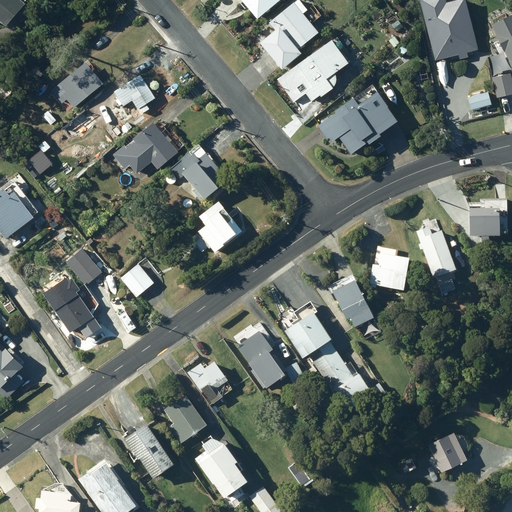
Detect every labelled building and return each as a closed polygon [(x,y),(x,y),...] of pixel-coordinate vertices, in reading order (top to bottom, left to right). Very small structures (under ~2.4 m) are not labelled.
[(0,0),(0,23),(2,25),(5,23),(11,28),(31,6),(28,4),(30,3),(26,0),(0,0)] [(286,0),(244,0),(262,21),(286,1),(286,0)] [(426,10),(438,61),(440,60),(441,65),(454,62),(453,58),(461,56),(462,60),(470,58),(470,54),(482,51),(470,0),(426,10)] [(266,46),(287,72),(307,56),(302,51),(322,35),(307,15),(311,12),(303,1),(273,25),(281,34),(266,46)] [(390,41),(396,48),(402,44),(395,36),(390,41)] [(339,75),(353,65),(337,43),(281,82),(296,103),(309,94),(315,103),(324,97),(325,98),(337,90),(337,89),(339,87),(341,83),(341,79),(339,75)] [(511,51),(494,56),(498,75),(511,71),(511,51)] [(91,65),(56,92),(66,104),(70,101),(76,109),(107,85),(91,65)] [(121,98),(117,100),(121,107),(125,105),(132,116),(143,110),(146,115),(152,111),(149,106),(159,100),(144,77),(118,93),(121,98)] [(13,95),(0,83),(0,100),(5,105),(13,95)] [(492,94),(472,99),(475,111),(495,106),(492,94)] [(361,102),(323,129),(330,140),(333,139),(336,143),(342,138),(355,157),(373,144),(376,148),(388,139),(387,137),(404,124),(384,95),(365,108),(361,102)] [(90,110),(74,122),(84,135),(100,123),(90,110)] [(45,117),(53,125),(58,121),(50,112),(45,117)] [(131,127),(122,116),(108,127),(117,138),(131,127)] [(138,141),(139,143),(130,150),(127,147),(115,156),(127,171),(135,165),(142,174),(155,163),(161,171),(182,154),(158,125),(138,141)] [(53,144),(43,151),(50,163),(61,156),(53,144)] [(200,189),(196,192),(203,201),(208,198),(211,203),(225,191),(222,187),(231,180),(203,146),(174,170),(181,179),(191,171),(193,173),(189,176),(200,189)] [(0,226),(1,229),(0,229),(0,230),(4,236),(6,235),(10,241),(39,220),(37,217),(41,214),(17,181),(14,183),(16,187),(0,198),(0,226)] [(205,219),(211,226),(202,233),(219,255),(247,233),(224,204),(205,219)] [(505,207),(472,207),(473,225),(493,224),(493,233),(505,233),(505,207)] [(433,225),(420,230),(437,277),(460,268),(445,229),(435,233),(433,225)] [(84,250),(68,263),(88,287),(104,273),(84,250)] [(373,282),(408,288),(414,257),(386,252),(384,264),(377,263),(373,282)] [(157,284),(141,265),(124,279),(139,298),(157,284)] [(379,315),(361,279),(338,290),(352,317),(355,315),(360,325),(379,315)] [(73,280),(49,296),(75,335),(98,319),(93,311),(98,307),(89,293),(84,297),(82,295),(86,293),(78,281),(75,283),(73,280)] [(9,291),(1,296),(12,313),(20,308),(9,291)] [(333,340),(337,338),(319,310),(290,329),(302,349),(310,344),(314,350),(310,352),(321,369),(342,355),(333,340)] [(254,370),(266,387),(271,384),(272,386),(291,373),(299,389),(311,384),(300,361),(287,367),(275,349),(277,348),(264,329),(242,344),(258,367),(254,370)] [(342,355),(321,369),(335,390),(339,388),(353,409),(379,392),(383,398),(390,393),(383,382),(376,387),(366,372),(362,374),(353,361),(348,364),(342,355)] [(232,379),(220,361),(210,367),(207,362),(192,372),(204,390),(207,389),(216,402),(226,396),(220,387),(232,379)] [(211,423),(189,394),(168,409),(177,422),(169,428),(181,445),(211,423)] [(179,462),(152,422),(129,438),(142,457),(144,456),(158,477),(179,462)] [(429,452),(423,454),(427,462),(433,459),(439,471),(462,460),(449,433),(426,444),(429,452)] [(214,452),(216,454),(206,462),(231,496),(254,478),(242,461),(244,460),(229,440),(214,452)] [(301,459),(290,467),(297,477),(308,469),(301,459)] [(408,459),(398,464),(402,473),(413,468),(408,459)] [(94,470),(84,477),(108,511),(130,511),(142,504),(112,462),(96,473),(94,470)] [(253,496),(264,511),(280,511),(285,509),(267,485),(253,496)] [(43,508),(42,511),(83,511),(84,501),(75,501),(76,493),(45,490),(45,497),(39,497),(38,508),(43,508)]
